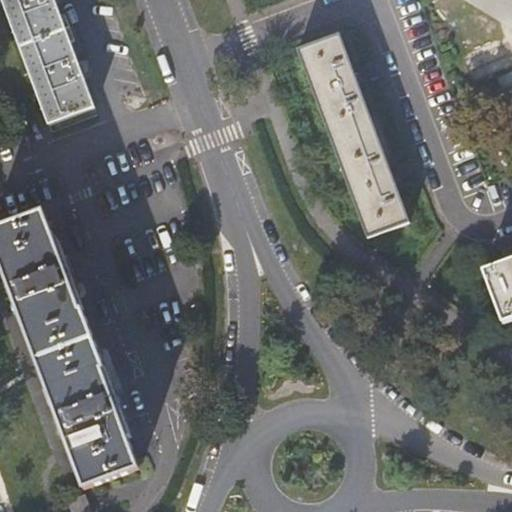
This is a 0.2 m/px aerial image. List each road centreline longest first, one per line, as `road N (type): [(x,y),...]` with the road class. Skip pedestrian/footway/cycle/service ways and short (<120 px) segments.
road 1 (residential): [(182,59),(346,0),(369,1),(382,16),(454,211),(474,227),(511,220)]
road 2 (unclassified): [(252,249),(182,59)]
road 3 (unclassified): [(335,418),(336,373),(252,249)]
road 4 (unclassified): [(252,249),(244,405),(262,434)]
road 5 (unclassified): [(511,487),(394,433),(350,429)]
road 6 (unclassified): [(347,506),(511,499)]
